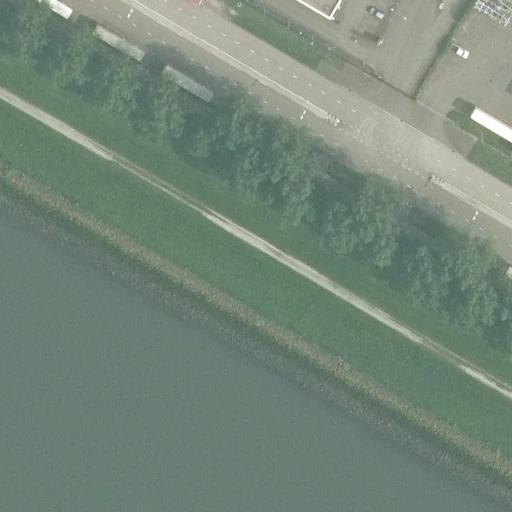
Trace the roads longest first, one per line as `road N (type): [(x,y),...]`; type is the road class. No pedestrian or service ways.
road 1 (unclassified): [(90,0),(511,247)]
road 2 (unclassified): [(511,203),(165,0)]
